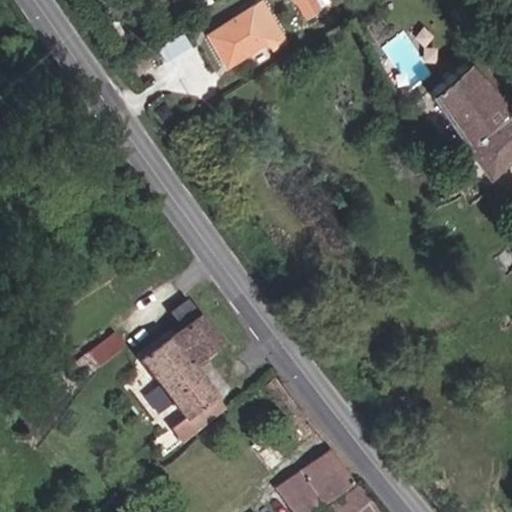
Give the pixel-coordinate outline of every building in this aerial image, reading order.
[(283,0),(297,25),(319,12),(311,0),(283,0)] [(453,0),(431,0),(437,5),(451,24),(447,27),(463,49),(480,37),(453,0)] [(198,40),(215,74),(265,44),(248,11),(198,40)] [(511,104),(471,49),(441,69),(447,79),(409,105),(466,187),(511,155),(511,104)] [(180,308),(165,320),(179,339),(163,351),(182,375),(216,348),(198,323),(194,326),(180,308)] [(149,332),(159,344),(163,351),(179,339),(165,320),(149,332)] [(69,369),(78,380),(123,348),(115,336),(69,369)] [(191,419),(174,433),(182,443),(224,409),(195,371),(185,378),(182,375),(163,351),(159,344),(141,358),(183,410),(191,419)] [(166,424),(174,433),(191,419),(183,410),(166,424)] [(281,511),(321,511),(351,491),(325,456),(298,478),(272,499),(281,511)] [(371,511),(355,489),(351,491),(325,511),(371,511)]
